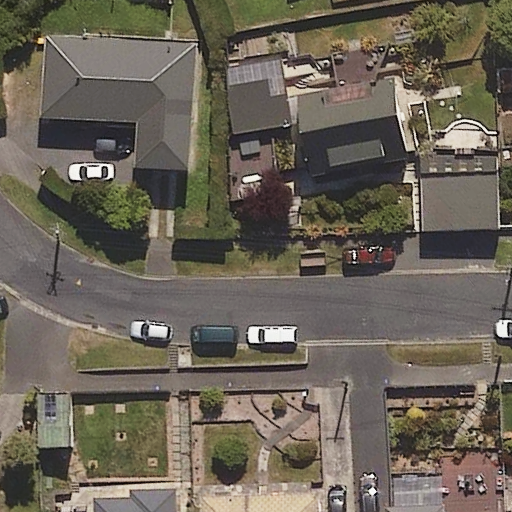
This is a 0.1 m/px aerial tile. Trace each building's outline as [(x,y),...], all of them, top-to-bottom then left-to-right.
[(193,176),(199,44),(47,37),(42,133),(73,135),(74,125),(143,128),(141,173),(193,176)] [(409,165),(394,49),(347,55),(352,90),(288,98),(283,60),(232,67),(241,134),(307,126),(313,177),(409,165)] [(501,233),(498,158),(421,161),(424,236),(501,233)] [(44,453),(72,453),(72,397),(44,397),(44,453)] [(442,511),(441,476),(409,477),(410,511),(391,511),(390,511),(442,511)] [(326,511),(326,498),(204,502),(204,511),(326,511)] [(97,511),(180,511),(180,499),(97,501),(97,511)]
